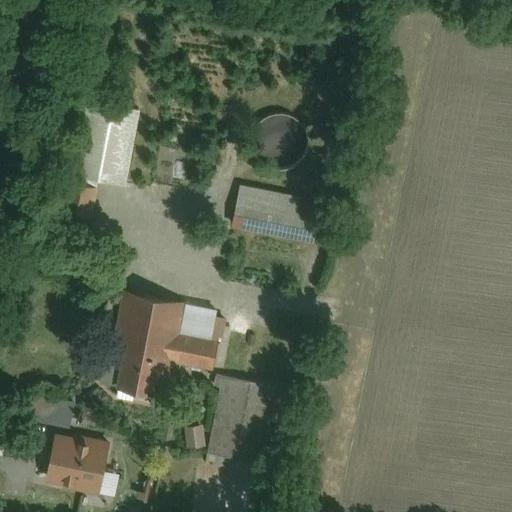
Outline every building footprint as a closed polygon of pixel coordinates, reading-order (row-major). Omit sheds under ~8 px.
[(91,106),(80,186),(129,193),(140,113),(91,106)] [(303,166),(307,158),(309,149),(307,140),(303,131),(296,124),(286,120),(276,120),(267,122),(259,128),(253,137),(251,147),(252,157),(256,165),(262,171),(270,176),(279,177),(288,176),(296,172),(303,166)] [(239,191),(232,235),(324,249),(331,205),(239,191)] [(126,296),(108,391),(166,401),(171,373),(218,381),(203,467),(270,480),(293,355),(219,341),(224,314),(126,296)] [(31,394),(30,418),(72,419),(73,395),(31,394)] [(186,444),(206,442),(205,419),(185,421),(186,444)] [(55,440),(46,492),(102,502),(111,450),(55,440)]
